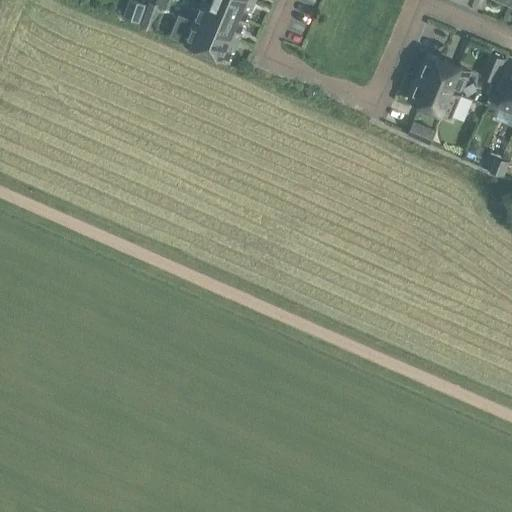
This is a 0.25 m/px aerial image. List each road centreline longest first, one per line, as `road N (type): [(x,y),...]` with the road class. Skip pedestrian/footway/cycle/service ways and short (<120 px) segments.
road 1 (track): [(0,192),(511,418)]
road 2 (residential): [(289,0),(271,46),(276,62),(364,102),(380,93),(419,3),(511,42)]
